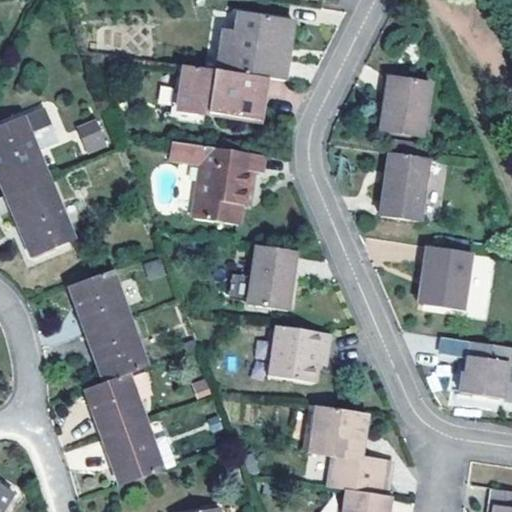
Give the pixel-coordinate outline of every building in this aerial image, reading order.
[(280,61),(286,22),(238,15),(234,36),(222,34),(216,72),(264,79),(283,82),(287,62),(280,61)] [(293,23),(286,22),(280,61),(287,62),(293,23)] [(165,122),(174,123),(182,67),(173,66),(165,122)] [(257,122),(264,79),(216,72),(182,67),(174,123),(199,127),(201,114),(257,122)] [(385,100),(388,77),(381,75),(377,99),(382,100),(385,100)] [(385,100),(382,100),(377,131),(418,137),(427,83),(388,77),(385,100)] [(24,117),(0,127),(0,176),(8,196),(49,179),(24,117)] [(75,126),(86,154),(109,145),(98,117),(75,126)] [(40,148),(56,142),(50,126),(34,132),(40,148)] [(387,141),(385,153),(426,158),(427,147),(387,141)] [(205,148),(194,146),(191,163),(202,165),(205,148)] [(263,173),(265,157),(205,148),(202,165),(194,218),(241,226),(244,204),(246,191),(253,192),(257,172),(263,173)] [(426,158),(385,153),(377,215),(417,221),(426,158)] [(49,179),(8,196),(33,257),(73,239),(49,179)] [(251,205),(253,192),(246,191),(244,204),(251,205)] [(298,252),(258,246),(250,306),(289,312),(298,252)] [(428,277),(424,306),(462,312),(472,253),(426,247),(421,276),(428,277)] [(165,274),(160,259),(145,264),(151,279),(165,274)] [(113,270),(69,286),(87,335),(130,320),(113,270)] [(428,277),(421,276),(417,305),(424,306),(428,277)] [(130,320),(87,335),(105,382),(129,374),(147,368),(130,320)] [(315,384),(318,364),(321,350),(327,351),(330,351),(332,334),(276,326),(268,377),(315,384)] [(511,349),(470,343),(466,375),(463,374),(460,395),(504,401),(509,366),(511,366),(511,349)] [(321,350),(318,364),(325,365),(327,351),(321,350)] [(105,382),(87,389),(104,437),(147,422),(129,374),(105,382)] [(213,394),(208,379),(196,383),(201,398),(213,394)] [(361,457),(368,415),(314,407),(307,452),(336,457),(331,489),(351,492),(378,496),(384,461),(361,457)] [(147,422),(104,437),(122,486),(165,471),(147,422)] [(240,479),(236,468),(226,471),(230,483),(240,479)] [(0,484),(0,511),(1,511),(14,492),(0,484)] [(498,511),(497,511),(511,511),(511,493),(495,491),(492,510),(498,511)] [(385,511),(388,497),(378,496),(351,492),(347,511),(385,511)] [(410,511),(411,502),(391,501),(390,511),(410,511)]
